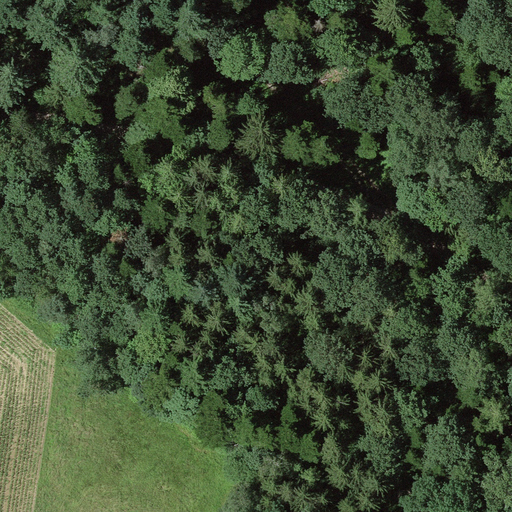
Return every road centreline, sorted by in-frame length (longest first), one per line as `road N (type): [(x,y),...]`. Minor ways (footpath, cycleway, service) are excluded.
road 1 (track): [(511,311),(399,229),(276,174),(176,145),(0,113)]
road 2 (track): [(399,229),(218,0)]
